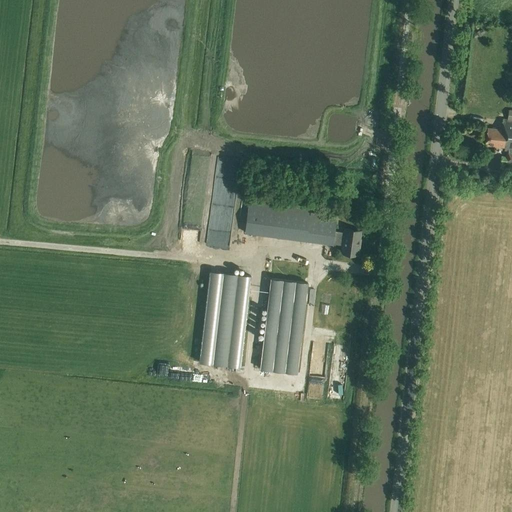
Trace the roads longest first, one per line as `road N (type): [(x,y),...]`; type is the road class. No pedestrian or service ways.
road 1 (tertiary): [(398,511),(452,0)]
road 2 (unclassified): [(378,275),(408,0)]
